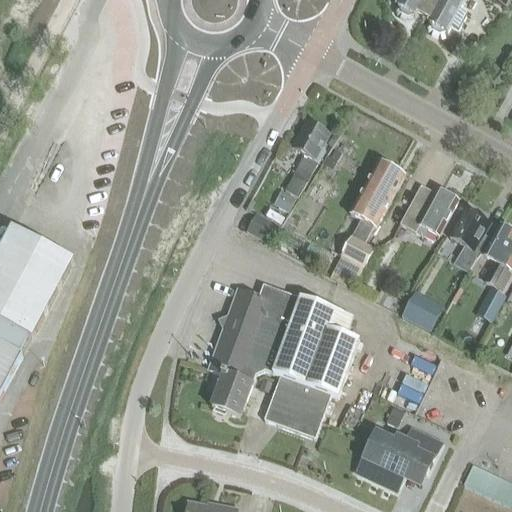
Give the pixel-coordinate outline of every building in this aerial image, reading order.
[(435,0),(394,0),(402,4),(398,11),(400,12),(402,17),(408,21),(412,19),(422,25),(435,0)] [(435,0),(422,25),(431,30),(433,34),(439,38),(444,36),(447,38),(451,30),(459,34),(467,19),(459,15),(467,1),(466,1),(466,0),(435,0)] [(485,0),(505,10),(509,0),(485,0)] [(293,179),(285,194),(298,201),(307,187),(312,178),(326,154),(321,151),(329,137),(320,132),(319,128),(313,125),(310,126),(307,124),(292,152),(304,159),(293,179)] [(284,161),(290,150),(284,147),(278,158),(284,161)] [(328,180),(333,170),(323,164),(318,174),(328,180)] [(380,167),(380,166),(376,164),(375,165),(377,166),(350,217),(360,223),(340,259),(329,253),(321,268),(333,275),(329,281),(352,293),(363,272),(374,253),(363,247),(373,230),(375,231),(403,180),(405,182),(406,180),(402,178),(401,179),(394,175),(394,174),(392,169),(385,165),(385,166),(380,167)] [(435,197),(420,189),(399,228),(423,240),(427,233),(438,239),(457,204),(437,193),(435,197)] [(288,217),(295,204),(285,198),(277,211),(288,217)] [(470,214),(467,212),(450,240),(468,251),(458,268),(468,274),(476,261),(474,260),(485,240),(482,239),(490,226),(479,220),(480,218),(471,212),(470,214)] [(270,249),(281,230),(256,216),(246,235),(270,249)] [(491,327),(507,297),(503,295),(511,277),(511,276),(510,276),(511,271),(511,234),(501,228),(484,260),(494,265),(484,286),(490,290),(475,318),(491,327)] [(0,252),(0,324),(29,340),(33,342),(74,264),(12,230),(0,252)] [(255,375),(255,379),(264,374),(280,380),(264,424),(315,443),(331,399),(338,402),(359,344),(345,339),(352,320),(300,301),(300,302),(263,289),(258,301),(239,294),(230,318),(227,320),(222,333),(223,336),(209,374),(223,379),(223,377),(239,383),(243,371),(255,375)] [(389,312),(395,301),(382,294),(376,305),(389,312)] [(435,324),(407,309),(400,322),(428,337),(435,324)] [(0,346),(20,357),(29,340),(0,324),(0,346)] [(20,357),(0,346),(0,399),(22,358),(20,357)] [(240,421),(255,379),(255,375),(243,371),(239,383),(223,377),(223,379),(211,411),(240,421)] [(415,416),(426,391),(404,381),(393,405),(415,416)] [(444,446),(411,430),(406,441),(396,437),(394,442),(376,433),(361,465),(355,478),(397,498),(403,485),(421,493),(437,462),(436,462),(444,446)] [(473,493),(482,473),(472,468),(463,488),(473,493)] [(483,497),(492,477),(482,473),(473,493),(483,497)] [(492,502),(501,482),(492,477),(483,497),(492,502)] [(502,506),(511,486),(501,482),(492,502),(502,506)] [(511,511),(511,508),(511,486),(502,506),(511,511)]
